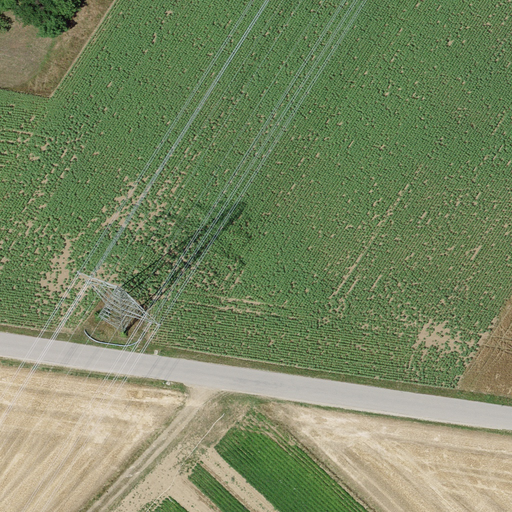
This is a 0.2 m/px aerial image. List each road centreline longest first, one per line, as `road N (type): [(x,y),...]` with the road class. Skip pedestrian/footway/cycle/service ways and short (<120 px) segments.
road 1 (unclassified): [(0,345),(511,418)]
road 2 (track): [(205,375),(192,409),(93,511)]
